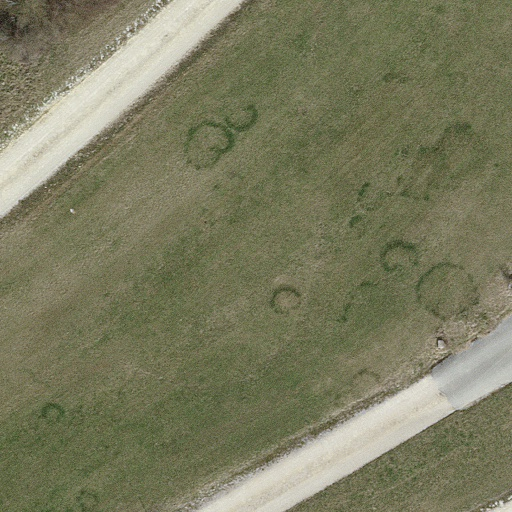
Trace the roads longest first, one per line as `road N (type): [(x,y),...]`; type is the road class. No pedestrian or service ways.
road 1 (track): [(511,353),(230,511)]
road 2 (track): [(0,180),(210,0)]
